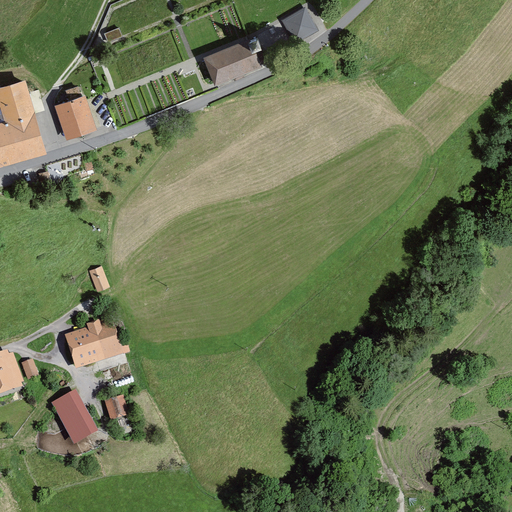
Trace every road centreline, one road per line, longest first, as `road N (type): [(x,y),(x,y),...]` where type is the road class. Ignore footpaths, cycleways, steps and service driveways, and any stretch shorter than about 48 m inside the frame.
road 1 (unclassified): [(370,0),(277,69),(114,137),(0,173)]
road 2 (track): [(399,511),(380,445),(387,410),(511,290)]
road 3 (track): [(9,348),(114,289)]
